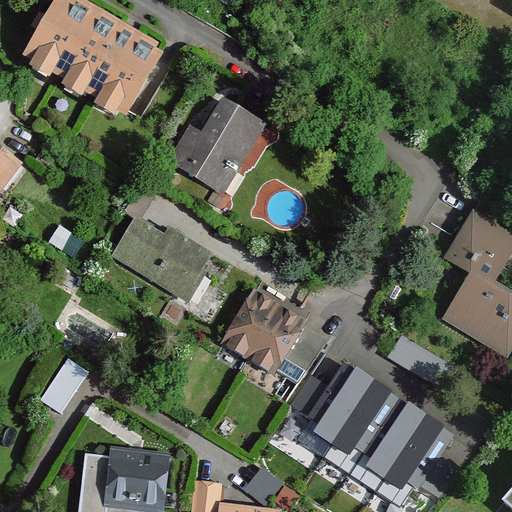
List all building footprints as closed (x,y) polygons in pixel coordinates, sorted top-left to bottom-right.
[(66,0),(58,0),(26,55),(126,114),(162,55),(154,50),(157,46),(79,0),(67,0),(66,0)] [(195,127),(173,165),(229,197),(271,126),(226,100),(206,134),(195,127)] [(0,145),(0,200),(26,166),(0,145)] [(474,276),(447,321),(509,357),(511,351),(511,295),(494,285),(511,253),(511,236),(502,230),(511,215),(485,199),(448,261),(474,276)] [(140,220),(117,258),(193,303),(209,276),(205,274),(216,255),(174,230),(169,237),(140,220)] [(321,339),(254,297),(226,342),(274,372),(283,359),(301,370),(321,339)] [(447,383),(457,360),(403,336),(393,359),(447,383)] [(72,356),(45,398),(65,412),(93,369),(72,356)] [(353,374),(325,420),(364,443),(367,437),(386,448),(415,400),(380,380),(376,387),(353,374)] [(109,459),(103,508),(108,509),(136,511),(165,511),(172,456),(110,450),(109,459)] [(85,456),(78,511),(107,511),(108,509),(103,508),(109,459),(85,456)] [(198,483),(194,511),(222,511),(223,508),(226,486),(198,483)]
